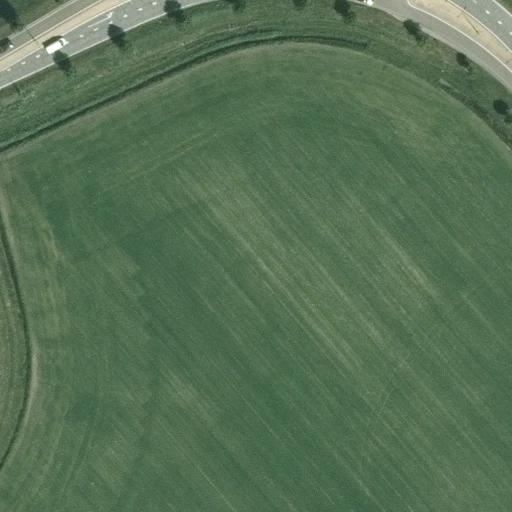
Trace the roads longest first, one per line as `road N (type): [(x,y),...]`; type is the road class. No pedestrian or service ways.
road 1 (primary): [(0,83),(189,0)]
road 2 (primary): [(379,0),(428,21),(511,82)]
